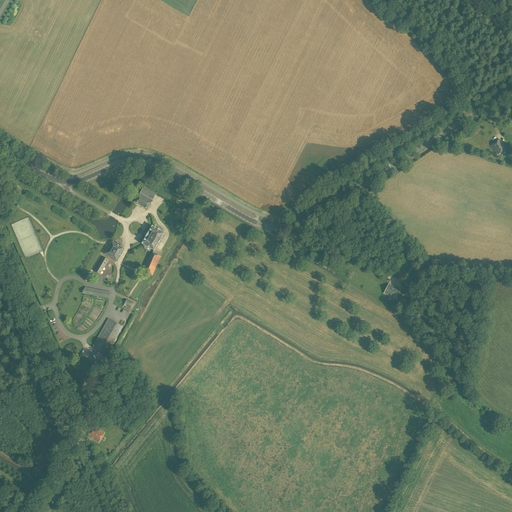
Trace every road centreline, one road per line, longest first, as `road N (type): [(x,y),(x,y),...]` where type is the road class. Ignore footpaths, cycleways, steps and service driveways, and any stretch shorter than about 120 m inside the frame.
road 1 (tertiary): [(0,149),(67,182),(143,161),(259,225),(287,227),(511,88)]
road 2 (track): [(259,225),(335,274),(387,235),(439,277),(511,285)]
road 3 (tertiary): [(112,511),(0,253)]
road 4 (track): [(381,511),(467,347),(439,277)]
road 5 (track): [(450,372),(469,382),(488,283)]
